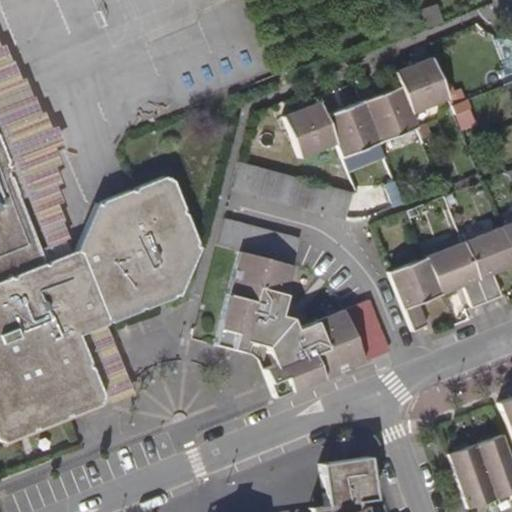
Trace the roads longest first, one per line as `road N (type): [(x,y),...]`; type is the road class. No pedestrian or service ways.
road 1 (residential): [(378,391),(73,511)]
road 2 (residential): [(511,337),(378,391)]
road 3 (residential): [(378,391),(421,511)]
